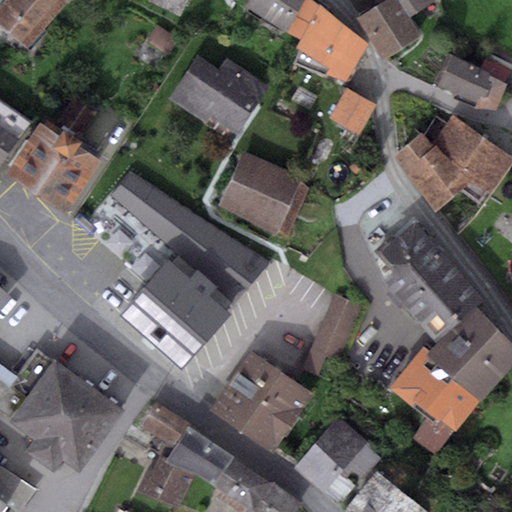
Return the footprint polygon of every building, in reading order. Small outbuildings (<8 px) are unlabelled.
[(6,0),(0,7),(0,25),(28,49),(66,0),(6,0)] [(148,0),(149,1),(180,16),(188,0),(148,0)] [(302,0),(249,0),(245,7),(285,29),(302,0)] [(367,43),(320,4),(312,0),(305,0),(287,32),(301,39),(296,47),(299,50),(294,62),(324,75),(327,72),(345,82),(367,43)] [(377,0),(380,5),(360,17),(385,57),(423,33),(410,13),(431,0),(377,0)] [(156,24),(145,40),(167,55),(178,39),(156,24)] [(487,55),(479,69),(505,80),(511,68),(487,55)] [(217,71),(196,57),(170,96),(206,120),(210,113),(237,130),(267,84),(226,58),(217,71)] [(479,69),(453,57),(440,85),(458,93),(455,98),(477,108),(498,108),(510,82),(505,80),(479,69)] [(345,88),(329,118),(358,133),(374,103),(345,88)] [(73,95),(58,119),(84,134),(98,110),(73,95)] [(0,163),(31,121),(0,101),(0,163)] [(420,131),(393,152),(436,211),(463,182),(491,193),(511,162),(511,158),(453,117),(434,142),(420,131)] [(58,134),(40,123),(8,175),(63,208),(68,211),(100,159),(79,146),(82,141),(62,128),(58,134)] [(301,177),(241,150),(216,207),(275,234),(277,230),(288,235),(310,186),(299,182),(301,177)] [(133,171),(112,198),(191,259),(180,271),(210,296),(217,288),(236,302),(269,261),(133,171)] [(395,269),(383,281),(436,342),(484,298),(416,222),(381,253),(395,269)] [(119,230),(107,243),(124,259),(136,246),(119,230)] [(171,262),(123,317),(181,368),(229,313),(210,296),(180,271),(171,262)] [(0,290),(0,311),(11,300),(0,290)] [(362,307),(335,295),(303,370),(316,376),(326,353),(339,359),(362,307)] [(423,346),(391,388),(425,415),(411,440),(435,454),(511,365),(511,345),(477,310),(429,352),(423,346)] [(122,406),(37,345),(14,377),(0,366),(0,410),(34,427),(19,447),(49,468),(59,454),(78,467),(122,406)] [(250,352),(210,409),(273,452),(314,395),(250,352)] [(191,423),(155,403),(139,426),(154,435),(148,444),(160,451),(166,443),(174,448),(189,426),(191,423)] [(338,416),(296,468),(338,506),(354,487),(345,480),(352,471),(363,479),(384,455),(338,416)] [(214,487),(233,457),(189,426),(174,448),(166,443),(160,451),(161,456),(194,474),(214,487)] [(146,465),(137,492),(178,507),(194,474),(161,456),(155,468),(146,465)] [(249,508),(268,480),(233,457),(214,487),(249,508)] [(377,473),(344,511),(425,511),(426,511),(377,473)] [(249,508),(246,511),(294,511),(301,501),(268,480),(249,508)] [(511,511),(511,504),(505,500),(495,511),(511,511)]
